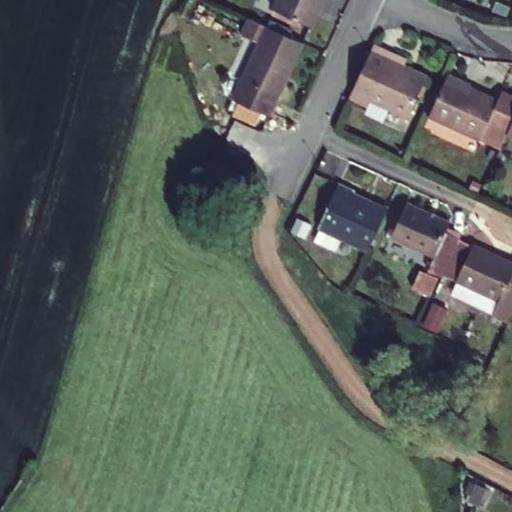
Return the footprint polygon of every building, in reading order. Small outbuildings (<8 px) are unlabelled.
[(270,0),(269,3),(309,21),(319,0),(270,0)] [(301,37),(265,20),(232,89),(267,106),(301,37)] [(396,44),(370,98),(384,105),(388,98),(427,117),(445,78),(423,68),(427,59),(396,44)] [(511,94),(469,74),(451,113),(501,136),(507,123),(511,125),(511,94)] [(473,150),(478,137),(428,115),(422,128),(473,150)] [(343,185),(319,233),(366,256),(387,214),(355,199),(358,193),(343,185)] [(407,204),(388,242),(445,270),(459,240),(447,234),(451,225),(407,204)] [(497,305),(490,320),(508,329),(511,321),(511,266),(474,248),(456,286),(497,305)] [(438,330),(447,306),(431,299),(421,324),(438,330)]
